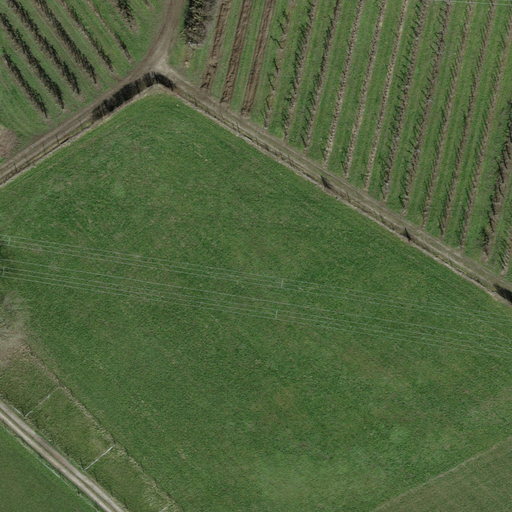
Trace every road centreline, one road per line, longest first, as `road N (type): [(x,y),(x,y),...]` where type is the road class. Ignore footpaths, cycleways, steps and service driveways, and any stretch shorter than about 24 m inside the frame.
road 1 (track): [(0,182),(180,78),(184,59)]
road 2 (track): [(136,511),(0,376)]
